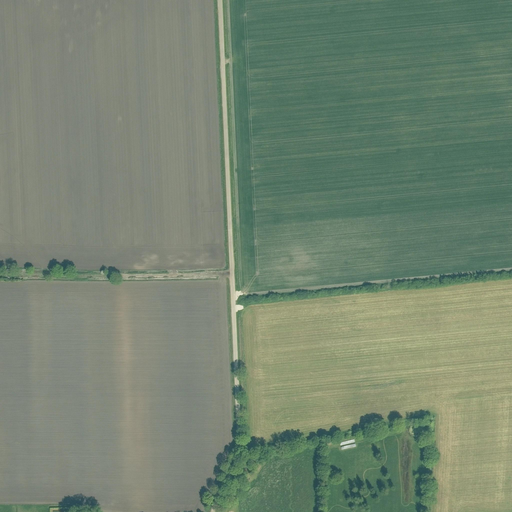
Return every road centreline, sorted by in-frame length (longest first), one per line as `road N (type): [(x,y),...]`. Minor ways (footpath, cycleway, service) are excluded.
road 1 (unclassified): [(212,511),(238,441),(220,0)]
road 2 (track): [(231,273),(0,275)]
